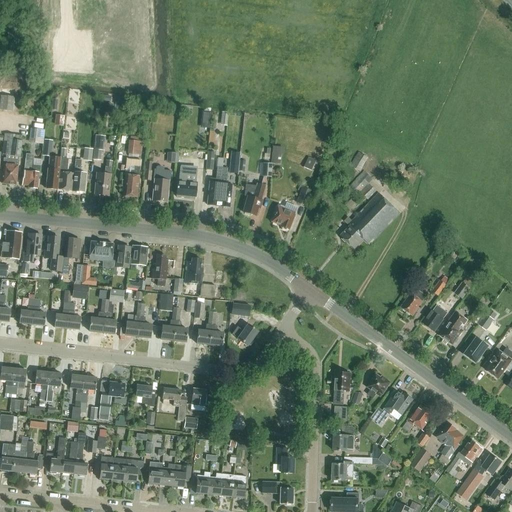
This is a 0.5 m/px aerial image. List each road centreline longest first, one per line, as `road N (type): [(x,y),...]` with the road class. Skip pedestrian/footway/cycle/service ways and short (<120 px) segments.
road 1 (tertiary): [(310,290),(208,237),(0,216)]
road 2 (residential): [(0,345),(241,373),(256,367),(281,329)]
road 3 (tertiary): [(511,437),(310,290)]
road 4 (residential): [(311,511),(313,358),(281,329)]
road 5 (residential): [(169,511),(0,492)]
